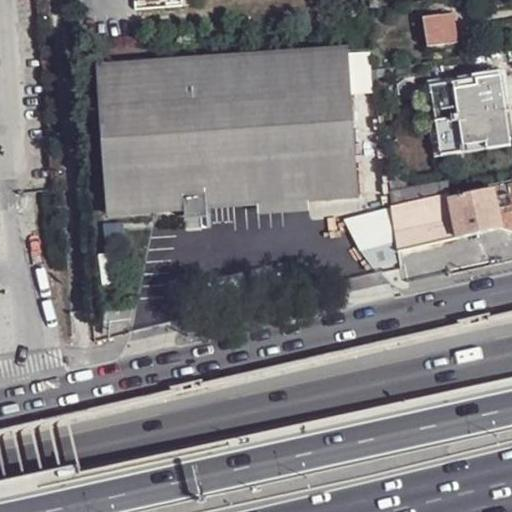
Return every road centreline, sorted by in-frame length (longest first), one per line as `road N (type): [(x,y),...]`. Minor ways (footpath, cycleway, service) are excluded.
road 1 (motorway): [(511,342),(0,465)]
road 2 (secondary): [(511,289),(0,400)]
road 3 (motorway): [(511,418),(77,511)]
